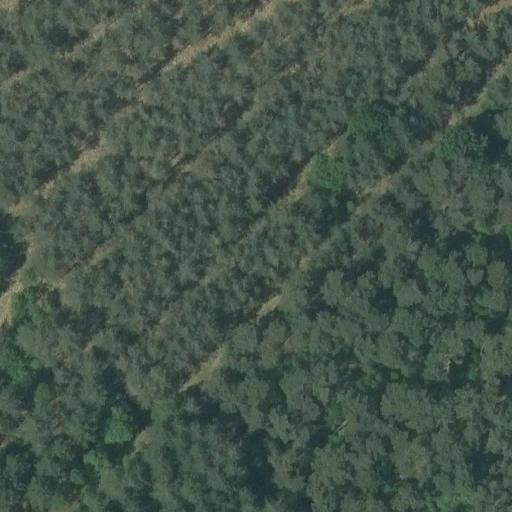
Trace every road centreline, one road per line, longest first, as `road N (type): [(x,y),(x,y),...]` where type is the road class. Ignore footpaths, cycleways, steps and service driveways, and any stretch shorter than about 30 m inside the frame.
road 1 (track): [(188,392),(471,105)]
road 2 (track): [(71,511),(188,392)]
road 3 (track): [(278,511),(188,392)]
road 4 (track): [(394,0),(471,105)]
